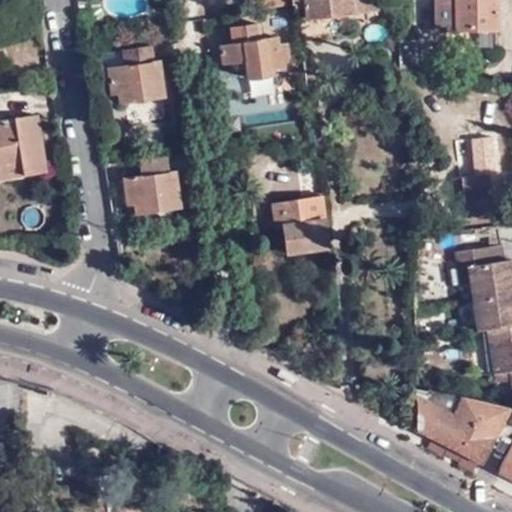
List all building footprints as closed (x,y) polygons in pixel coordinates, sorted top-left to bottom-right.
[(291,0),(292,7),(295,22),(374,10),(372,0),(291,0)] [(498,29),(497,0),(437,0),(438,29),(498,29)] [(263,37),(261,23),(230,27),(233,45),(223,47),(225,64),(246,62),(248,76),(272,73),(272,68),(289,65),(286,44),(280,44),(278,35),(263,37)] [(164,95),(159,59),(151,60),(148,46),(123,49),(125,64),(107,66),(110,93),(118,92),(119,102),(164,95)] [(0,177),(45,172),(36,115),(15,118),(15,120),(0,122),(0,177)] [(167,170),(165,155),(139,158),(140,175),(124,177),(127,203),(134,202),(135,213),(180,206),(174,169),(167,170)] [(505,200),(499,172),(463,177),(471,218),(497,213),(495,201),(505,200)] [(329,251),(321,195),(303,197),(303,201),(274,203),(276,228),(284,228),(288,255),(329,251)] [(452,252),(454,268),(464,266),(467,283),(466,283),(469,299),(505,294),(511,292),(511,285),(510,274),(502,274),(500,260),(497,245),(452,252)] [(502,274),(510,274),(508,259),(500,260),(502,274)] [(466,283),(467,283),(464,266),(454,268),(457,284),(466,283)] [(511,305),(507,306),(505,294),(469,299),(474,331),(484,329),(511,324),(511,305)] [(491,374),(507,372),(509,381),(511,380),(511,324),(484,329),(491,374)] [(449,413),(425,401),(425,390),(418,388),(419,429),(480,460),(507,408),(458,397),(449,413)] [(480,460),(419,429),(413,426),(413,427),(479,462),(480,460)] [(511,444),(509,443),(496,468),(501,470),(511,475),(511,444)] [(511,475),(501,470),(496,468),(495,470),(511,478),(511,475)] [(71,511),(71,484),(54,484),(55,511),(54,511),(71,511)]
